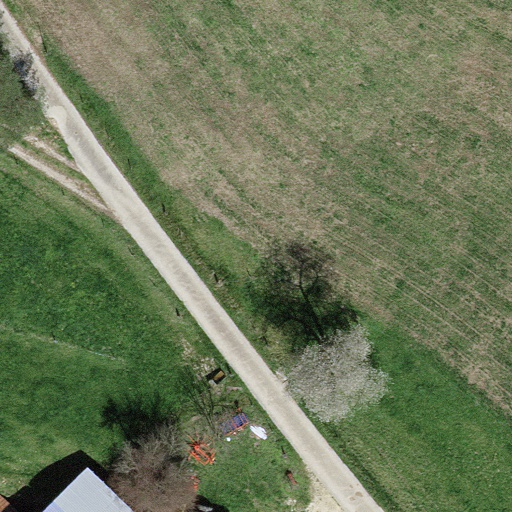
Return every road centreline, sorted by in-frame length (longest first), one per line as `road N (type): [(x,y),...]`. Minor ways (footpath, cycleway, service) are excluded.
road 1 (track): [(359,511),(105,187),(0,21)]
road 2 (track): [(0,126),(105,187)]
